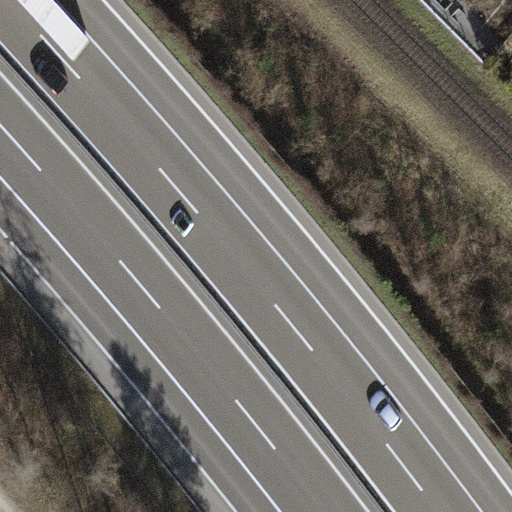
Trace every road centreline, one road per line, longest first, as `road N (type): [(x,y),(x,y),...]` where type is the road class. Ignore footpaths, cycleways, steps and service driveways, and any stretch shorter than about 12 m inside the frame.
road 1 (motorway): [(460,511),(309,318),(32,0)]
road 2 (motorway): [(0,149),(303,511)]
